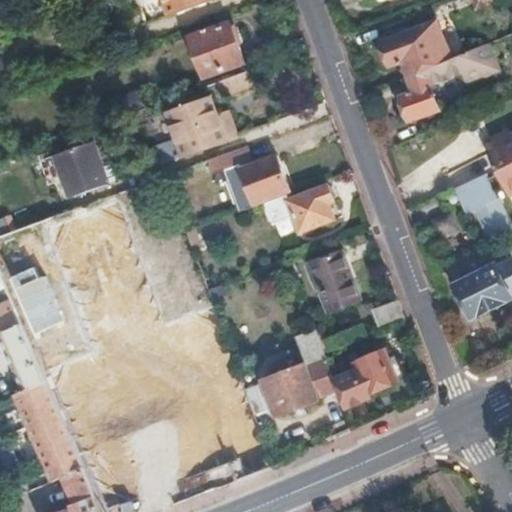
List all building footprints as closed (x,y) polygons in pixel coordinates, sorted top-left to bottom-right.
[(208,0),(163,0),(169,16),(209,1),(208,0)] [(472,0),(475,8),(498,0),(472,0)] [(46,13),(39,15),(46,35),(69,28),(61,7),(46,13)] [(434,24),(413,34),(419,54),(438,45),(444,64),(448,62),(434,24)] [(242,62),(229,25),(189,39),(203,76),(242,62)] [(404,62),(410,78),(425,72),(444,64),(438,45),(419,54),(413,34),(413,33),(382,44),(390,66),(404,62)] [(492,56),(486,44),(448,62),(444,64),(425,72),(429,84),(492,56)] [(252,82),(247,70),(230,77),(235,88),(252,82)] [(415,93),(402,97),(411,121),(440,111),(429,84),(425,72),(410,78),(415,93)] [(410,78),(397,82),(402,97),(415,93),(410,78)] [(168,116),(182,156),(232,138),(223,114),(216,117),(210,101),(168,116)] [(492,142),(496,149),(511,141),(511,137),(510,133),(492,142)] [(511,137),(511,141),(496,149),(488,154),(511,203),(511,137)] [(106,184),(90,143),(38,162),(47,183),(60,179),(67,199),(106,184)] [(246,146),(207,161),(213,175),(238,166),(252,161),(252,160),(246,146)] [(252,161),(238,166),(240,169),(264,161),(263,156),(252,160),(252,161)] [(264,161),(240,169),(252,205),(288,192),(275,156),(264,161)] [(181,185),(176,172),(166,176),(171,189),(181,185)] [(287,200),(285,196),(270,201),(274,211),(289,207),(299,233),(334,220),(328,203),(333,202),(327,185),(287,200)] [(501,239),(511,234),(511,231),(497,199),(486,205),(488,211),(501,238),(501,239)] [(488,211),(486,205),(475,209),(478,216),(488,211)] [(488,211),(478,216),(491,243),(501,238),(488,211)] [(456,232),(450,216),(434,221),(440,238),(456,232)] [(0,237),(0,261),(61,239),(52,217),(0,237)] [(61,239),(0,261),(0,278),(6,291),(10,301),(33,354),(62,342),(37,283),(74,268),(61,239)] [(359,297),(343,252),(312,263),(329,309),(359,297)] [(75,270),(90,308),(114,297),(98,260),(75,270)] [(76,374),(113,359),(90,308),(75,270),(74,268),(37,283),(62,342),(76,374)] [(511,298),(496,268),(458,286),(473,316),(511,298)] [(405,319),(398,300),(374,309),(381,328),(405,319)] [(33,354),(10,301),(0,305),(0,342),(20,392),(45,381),(33,354)] [(321,332),(316,334),(322,349),(327,347),(321,332)] [(47,387),(76,374),(62,342),(33,354),(45,381),(47,387)] [(398,381),(384,351),(354,364),(367,394),(398,381)] [(317,397),(337,391),(325,359),(306,366),(305,364),(291,368),(288,358),(273,363),(277,373),(262,379),(275,415),(318,401),(317,397)] [(61,476),(81,468),(71,444),(47,387),(45,381),(20,392),(14,394),(50,481),(61,476)] [(168,434),(165,436),(137,447),(134,448),(145,479),(176,467),(171,454),(176,452),(168,434)] [(136,483),(145,479),(134,448),(104,460),(82,469),(95,499),(116,491),(136,483)] [(145,479),(136,483),(147,511),(212,487),(201,458),(176,467),(145,479)] [(100,511),(95,499),(82,469),(81,468),(61,476),(75,509),(64,511),(100,511)]
